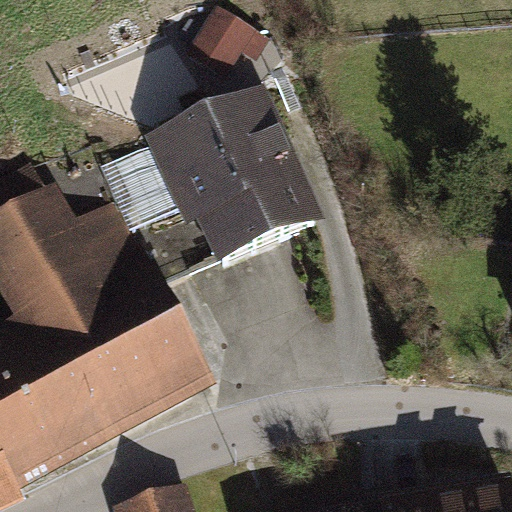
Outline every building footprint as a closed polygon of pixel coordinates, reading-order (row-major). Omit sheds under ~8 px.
[(258,65),(272,42),(219,10),(190,58),(229,82),(245,56),(258,65)] [(208,226),(228,271),(321,229),(262,99),(157,146),(195,232),(208,226)] [(27,498),(210,401),(107,209),(69,229),(52,196),(43,201),(28,173),(0,187),(0,288),(19,325),(0,335),(0,466),(18,501),(27,498)] [(0,466),(0,509),(18,501),(0,466)] [(382,511),(511,511),(511,497),(511,491),(383,511),(382,511)] [(190,511),(184,494),(129,511),(190,511)]
